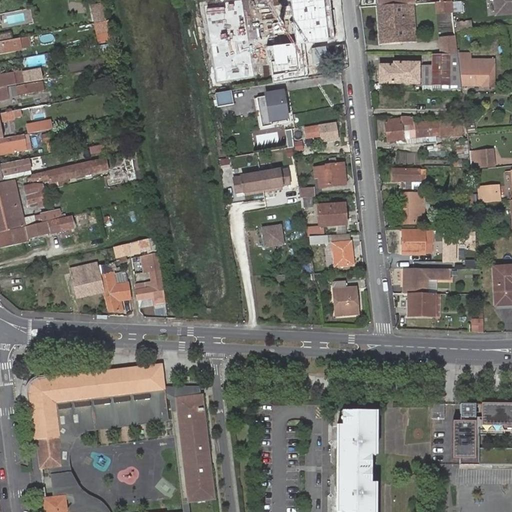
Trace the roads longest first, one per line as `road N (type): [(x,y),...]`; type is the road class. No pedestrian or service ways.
road 1 (residential): [(346,0),(385,340)]
road 2 (residential): [(0,319),(30,338),(213,348)]
road 3 (residential): [(211,332),(0,318)]
road 4 (residential): [(0,326),(18,511)]
road 5 (residential): [(385,340),(211,332)]
road 6 (residential): [(232,511),(213,348)]
road 7 (residential): [(330,353),(327,511)]
road 8 (residential): [(384,356),(511,357)]
road 9 (residential): [(511,343),(385,340)]
